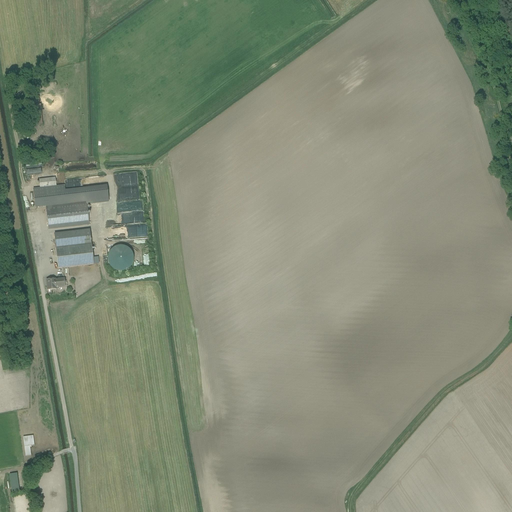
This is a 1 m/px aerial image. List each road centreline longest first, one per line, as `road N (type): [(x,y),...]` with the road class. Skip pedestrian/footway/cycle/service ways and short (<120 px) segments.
road 1 (track): [(511,333),(441,390),(346,500),(348,511)]
road 2 (track): [(72,449),(40,281),(48,260)]
road 3 (track): [(511,141),(453,0)]
